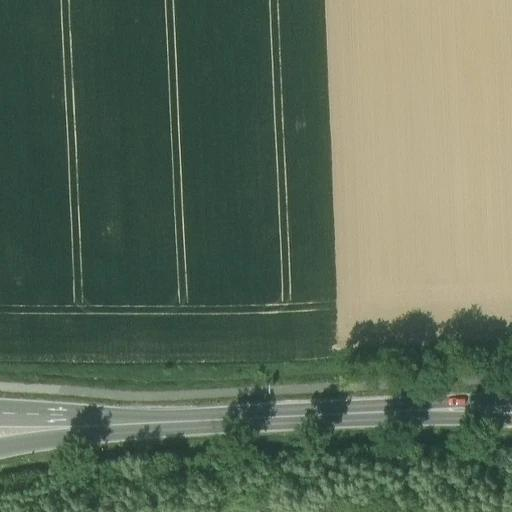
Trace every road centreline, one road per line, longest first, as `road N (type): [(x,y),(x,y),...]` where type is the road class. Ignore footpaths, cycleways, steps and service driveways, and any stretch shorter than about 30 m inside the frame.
road 1 (secondary): [(245,418),(504,407)]
road 2 (secondary): [(0,451),(245,418)]
road 3 (secondary): [(245,418),(0,414)]
